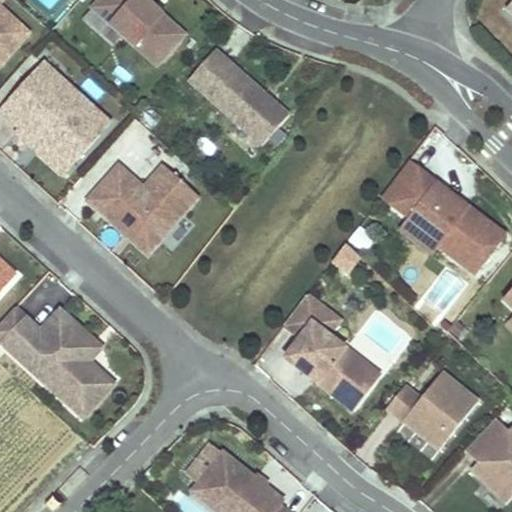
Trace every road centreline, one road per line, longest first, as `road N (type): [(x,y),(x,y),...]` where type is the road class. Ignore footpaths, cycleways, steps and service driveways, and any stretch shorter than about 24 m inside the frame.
road 1 (residential): [(208,389),(0,188)]
road 2 (residential): [(208,389),(244,391),(395,511)]
road 3 (residential): [(71,511),(177,404),(208,389)]
road 4 (residential): [(264,0),(315,26),(395,49)]
road 5 (residential): [(433,66),(457,106),(511,158)]
